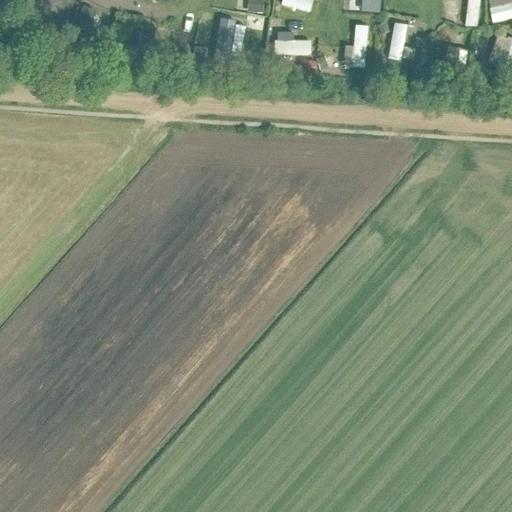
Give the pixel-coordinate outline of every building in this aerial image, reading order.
[(0,0),(0,11),(12,0),(0,0)] [(263,1),(247,0),(246,15),(261,16),(263,1)] [(292,0),(268,0),(267,10),(298,17),(301,2),(292,0)] [(480,26),(511,18),(511,15),(508,0),(485,0),(475,3),(480,26)] [(38,37),(46,29),(36,20),(44,10),(34,1),(18,19),(38,37)] [(455,1),(454,30),(470,30),(470,2),(455,1)] [(379,27),(372,68),(392,71),(399,30),(379,27)] [(217,30),(217,50),(246,49),(245,29),(217,30)] [(355,72),(357,32),(338,31),(337,71),(355,72)] [(259,37),(259,60),(296,60),(297,45),(281,45),(281,37),(259,37)] [(498,80),(510,45),(485,37),(477,62),(487,65),(484,75),(498,80)] [(323,59),(315,62),(320,73),(328,70),(323,59)] [(439,74),(422,69),(419,79),(436,84),(439,74)]
